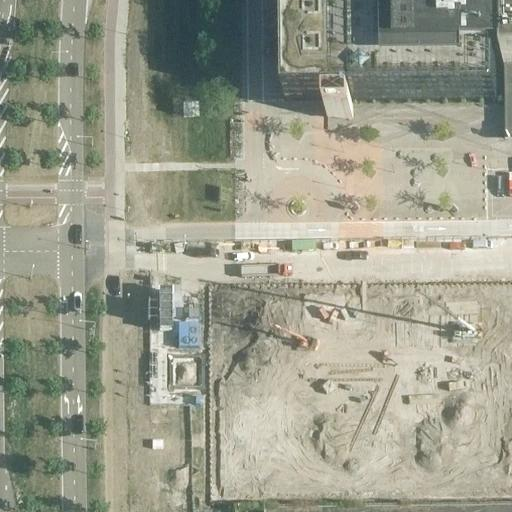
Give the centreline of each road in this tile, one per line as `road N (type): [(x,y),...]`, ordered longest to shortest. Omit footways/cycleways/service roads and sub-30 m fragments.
road 1 (secondary): [(75,511),(74,248)]
road 2 (secondary): [(74,248),(74,0)]
